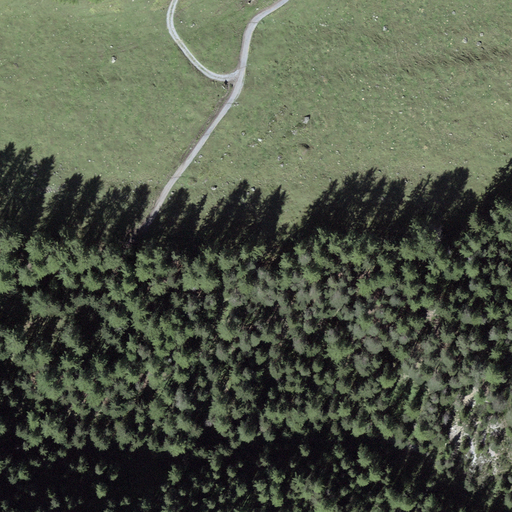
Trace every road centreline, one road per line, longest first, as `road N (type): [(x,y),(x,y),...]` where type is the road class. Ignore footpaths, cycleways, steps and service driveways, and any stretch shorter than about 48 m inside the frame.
road 1 (track): [(280,0),(249,26),(239,89),(137,234),(106,261),(21,273),(0,287)]
road 2 (track): [(183,0),(180,48),(198,76),(243,68)]
